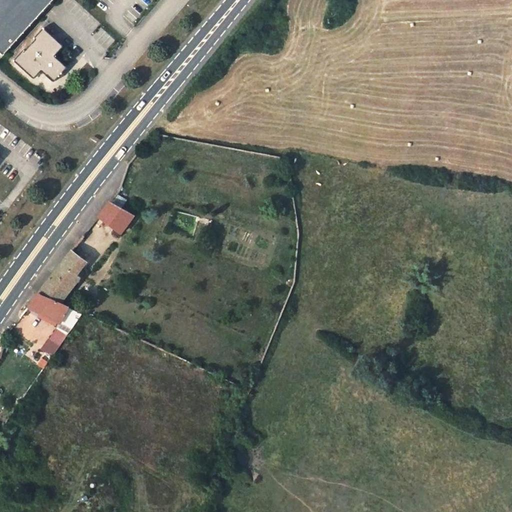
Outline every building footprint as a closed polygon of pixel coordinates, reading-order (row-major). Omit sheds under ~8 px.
[(0,0),(0,49),(4,53),(48,0),(0,0)] [(13,59),(34,76),(41,66),(56,78),(68,63),(55,52),(63,42),(43,24),(35,33),(36,36),(25,49),(21,49),(13,59)] [(91,212),(115,230),(126,215),(103,197),(91,212)] [(33,289),(53,299),(72,274),(69,271),(77,257),(65,246),(33,289)] [(24,301),(55,322),(67,306),(53,299),(33,289),(24,301)] [(60,324),(71,331),(81,314),(70,308),(60,324)] [(45,338),(40,351),(53,356),(59,344),(45,338)]
